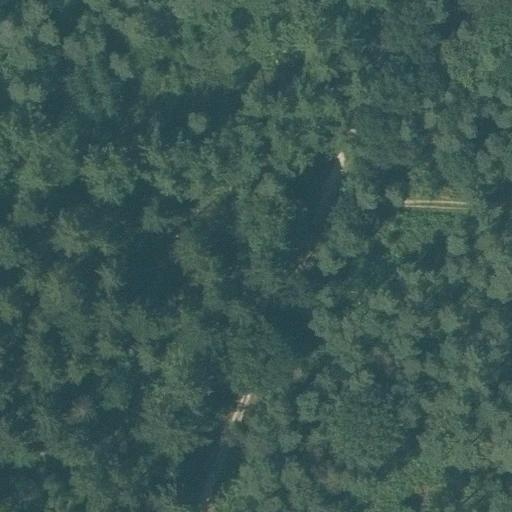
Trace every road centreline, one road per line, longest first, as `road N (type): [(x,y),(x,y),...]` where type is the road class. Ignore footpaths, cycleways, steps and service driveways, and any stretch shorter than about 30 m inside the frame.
road 1 (track): [(203,511),(408,0)]
road 2 (track): [(329,201),(511,207)]
